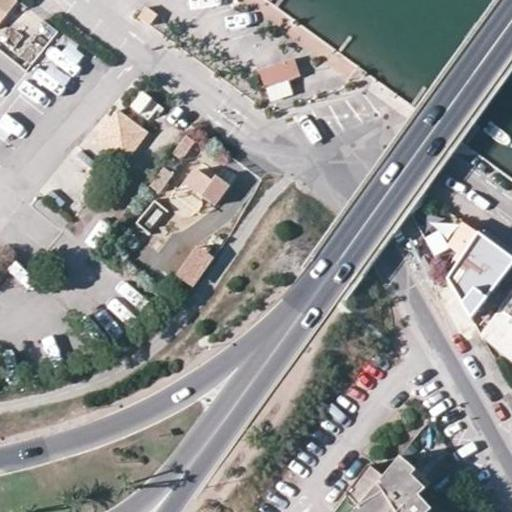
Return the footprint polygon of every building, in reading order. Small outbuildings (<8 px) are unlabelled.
[(0,0),(0,23),(16,1),(14,0),(0,0)] [(155,20),(144,12),(136,22),(148,30),(155,20)] [(61,56),(70,74),(89,64),(80,46),(61,56)] [(295,59),(261,66),(266,92),(300,86),(295,59)] [(131,106),(150,120),(162,104),(142,90),(131,106)] [(127,123),(116,115),(93,145),(124,168),(147,138),(136,130),(132,136),(122,129),(127,123)] [(136,130),(127,123),(122,129),(132,136),(136,130)] [(191,148),(184,143),(173,158),(180,163),(191,148)] [(136,223),(150,234),(167,211),(153,201),(136,223)] [(226,227),(213,218),(193,246),(206,256),(226,227)] [(147,236),(134,226),(119,247),(132,256),(147,236)] [(456,252),(463,257),(448,278),(471,318),(511,263),(511,258),(472,229),(456,252)] [(511,296),(484,335),(511,355),(511,296)] [(447,511),(441,504),(433,510),(420,497),(423,495),(407,480),(413,474),(416,471),(400,458),(383,478),(369,469),(336,511),(447,511)] [(413,474),(407,480),(423,495),(428,490),(413,474)]
